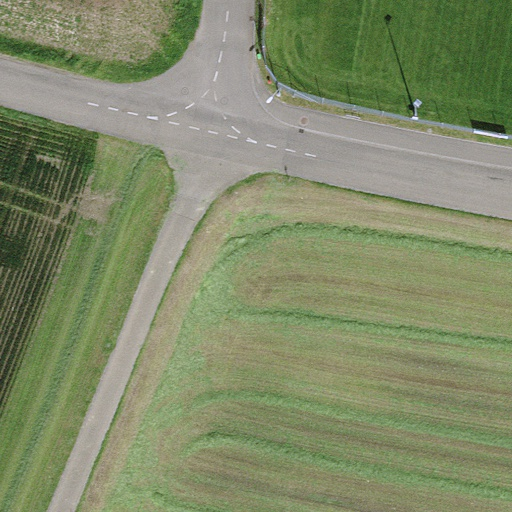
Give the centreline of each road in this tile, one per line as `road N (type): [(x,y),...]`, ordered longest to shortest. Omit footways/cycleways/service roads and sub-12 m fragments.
road 1 (residential): [(511,190),(210,130)]
road 2 (residential): [(210,130),(0,83)]
road 3 (residential): [(224,0),(210,130)]
